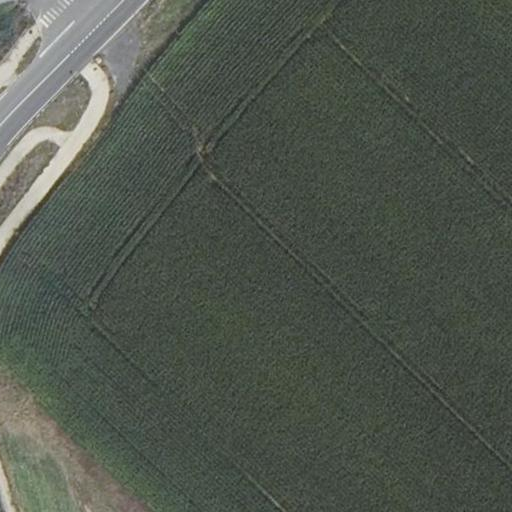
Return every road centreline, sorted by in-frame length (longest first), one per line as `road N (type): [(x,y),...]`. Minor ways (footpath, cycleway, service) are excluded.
road 1 (track): [(8,389),(137,511)]
road 2 (secondary): [(0,124),(122,0)]
